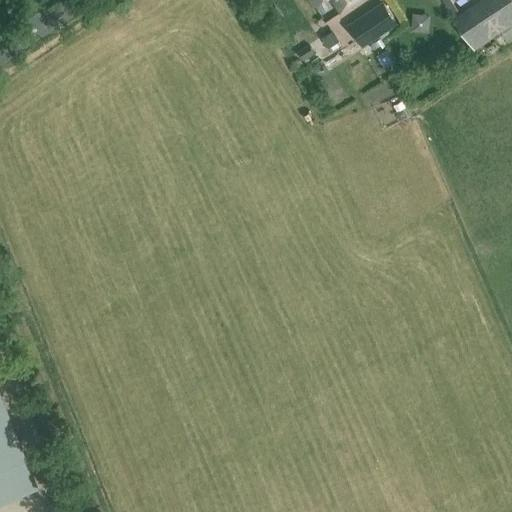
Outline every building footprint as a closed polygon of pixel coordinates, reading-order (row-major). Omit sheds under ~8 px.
[(310,0),(313,3),(317,0),(332,0),(339,11),(354,0),(310,0)] [(511,0),(478,0),(453,16),(474,49),(511,23),(511,0)] [(348,24),(362,46),(397,23),(383,1),(348,24)] [(394,62),(387,49),(377,55),(384,68),(394,62)] [(0,501),(10,497),(0,471),(0,501)]
